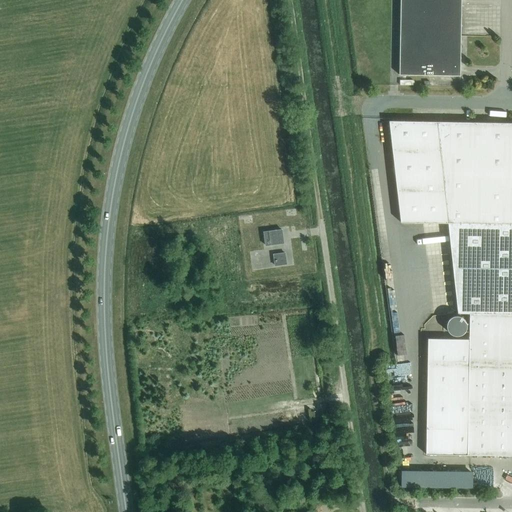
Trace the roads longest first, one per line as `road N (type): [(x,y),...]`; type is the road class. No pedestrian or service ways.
road 1 (primary): [(126,511),(107,361),(112,195),(138,96),(183,0)]
road 2 (unclassified): [(361,511),(319,211)]
road 3 (track): [(290,0),(319,211)]
